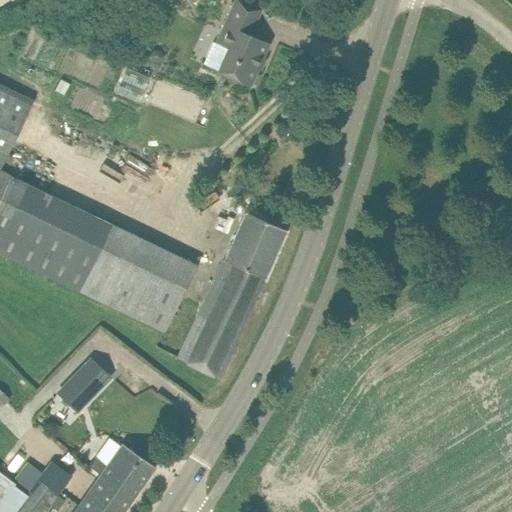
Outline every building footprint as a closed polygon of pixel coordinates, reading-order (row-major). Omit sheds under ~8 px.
[(212,41),(202,64),(217,71),(231,78),(249,86),(257,67),(256,66),(260,57),(262,57),(268,43),(257,38),(249,34),(260,9),(241,1),(238,0),(234,0),(216,43),(212,41)] [(158,62),(162,57),(160,51),(153,51),(150,56),(152,61),(158,62)] [(0,202),(13,176),(0,169),(0,202)] [(263,277),(264,277),(285,229),(244,211),(175,358),(219,377),(263,277)] [(112,225),(80,291),(145,322),(163,330),(194,265),(176,256),(112,225)] [(56,391),(76,411),(110,376),(89,356),(56,391)] [(0,406),(8,398),(0,389),(0,406)] [(106,465),(95,457),(88,466),(100,474),(73,511),(122,511),(155,466),(122,443),(106,465)] [(26,491),(10,511),(42,511),(50,502),(59,491),(69,477),(47,462),(44,466),(26,491)]
